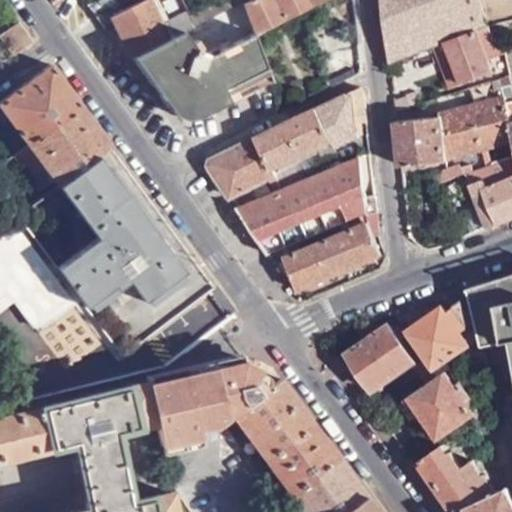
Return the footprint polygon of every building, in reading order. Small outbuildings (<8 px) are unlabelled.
[(94,15),(116,5),(113,0),(91,0),(84,4),(94,15)] [(167,40),(168,39),(150,0),(144,0),(119,12),(116,5),(94,15),(107,30),(116,26),(130,58),(167,40)] [(229,0),(217,0),(186,14),(192,28),(232,9),(229,0)] [(229,0),(232,9),(241,5),(250,0),(229,0)] [(252,34),(312,5),(309,0),(250,0),(241,5),(252,32),(252,34)] [(382,0),(389,65),(438,45),(450,40),(486,26),(480,0),(382,0)] [(165,18),(173,37),(179,34),(184,32),(192,28),(186,14),(183,8),(181,10),(182,11),(165,18)] [(5,32),(18,51),(31,41),(17,23),(5,32)] [(450,40),(459,79),(480,73),(476,57),(492,51),(486,26),(450,40)] [(128,59),(178,125),(271,84),(252,34),(252,32),(203,54),(184,32),(179,34),(168,39),(167,40),(130,58),(128,59)] [(450,40),(438,45),(448,82),(459,79),(450,40)] [(49,66),(0,102),(0,108),(27,145),(78,107),(49,66)] [(511,143),(511,134),(509,123),(498,76),(488,79),(494,96),(440,108),(441,112),(445,156),(445,159),(511,143)] [(358,119),(367,116),(364,86),(316,110),(332,139),(337,148),(358,138),(358,119)] [(393,102),(395,115),(418,105),(414,94),(393,102)] [(78,107),(27,145),(41,164),(24,177),(36,193),(52,181),(58,188),(98,158),(109,150),(78,107)] [(332,139),(316,110),(284,126),(256,139),(270,169),(332,139)] [(397,145),(400,166),(445,156),(441,112),(395,122),(397,145)] [(231,197),(274,176),(270,169),(256,139),(208,163),(231,197)] [(238,208),(270,254),(361,214),(377,212),(371,154),(354,157),(303,180),(280,189),(238,208)] [(98,158),(58,188),(97,240),(56,268),(57,269),(81,301),(85,307),(112,287),(116,292),(128,283),(142,302),(182,273),(119,186),(98,158)] [(486,226),(511,215),(511,171),(485,181),(477,163),(464,169),(486,226)] [(280,189),(303,180),(296,165),(274,176),(280,189)] [(296,290),(386,253),(380,235),(372,238),(366,224),(284,258),(296,290)] [(52,262),(27,229),(0,248),(0,308),(4,306),(1,300),(52,262)] [(65,311),(81,301),(57,269),(42,280),(65,311)] [(483,345),(511,339),(511,274),(468,289),(483,345)] [(407,330),(420,348),(428,360),(433,367),(469,342),(461,330),(469,325),(463,301),(448,311),(443,305),(407,330)] [(407,330),(406,328),(396,335),(390,326),(349,354),(376,392),(417,364),(411,355),(420,348),(407,330)] [(511,339),(483,345),(500,407),(507,428),(511,446),(511,339)] [(500,407),(483,345),(473,352),(489,415),(500,407)] [(145,381),(160,447),(166,470),(209,460),(240,437),(256,397),(248,385),(254,375),(236,366),(238,360),(145,381)] [(257,369),(238,360),(236,366),(254,375),(257,369)] [(417,368),(428,384),(439,376),(433,367),(428,360),(417,368)] [(463,394),(447,371),(439,376),(428,384),(406,400),(408,403),(402,407),(411,422),(417,417),(420,420),(424,417),(439,439),(474,414),(480,421),(485,417),(476,405),(479,403),(469,389),(463,394)] [(256,397),(240,437),(265,461),(312,426),(279,380),(256,397)] [(183,511),(182,506),(162,511),(141,511),(129,455),(160,447),(145,381),(120,387),(0,416),(0,484),(72,467),(82,465),(92,511),(183,511)] [(265,461),(290,496),(338,461),(326,445),(312,426),(265,461)] [(460,511),(511,488),(511,446),(507,428),(496,431),(509,478),(495,485),(487,474),(485,475),(475,462),(465,467),(454,451),(451,452),(446,445),(425,461),(460,511)] [(338,461),(290,496),(301,511),(344,511),(364,498),(338,461)] [(511,511),(511,488),(460,511),(458,511),(511,511)] [(374,511),(364,498),(344,511),(374,511)]
